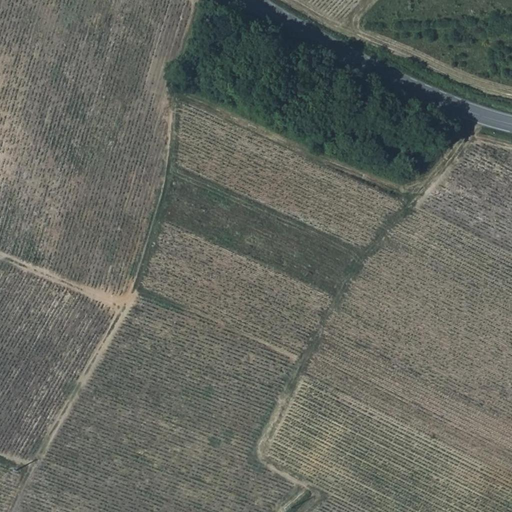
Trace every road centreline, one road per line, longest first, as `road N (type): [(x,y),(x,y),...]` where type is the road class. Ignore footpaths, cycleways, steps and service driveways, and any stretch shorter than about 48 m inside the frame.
road 1 (track): [(204,0),(139,279),(9,511)]
road 2 (track): [(482,115),(470,139),(359,263),(284,400),(261,453),(302,483),(281,511)]
road 3 (secondary): [(252,0),(375,69),(511,122)]
road 4 (track): [(134,289),(304,363)]
road 5 (track): [(126,304),(0,253)]
